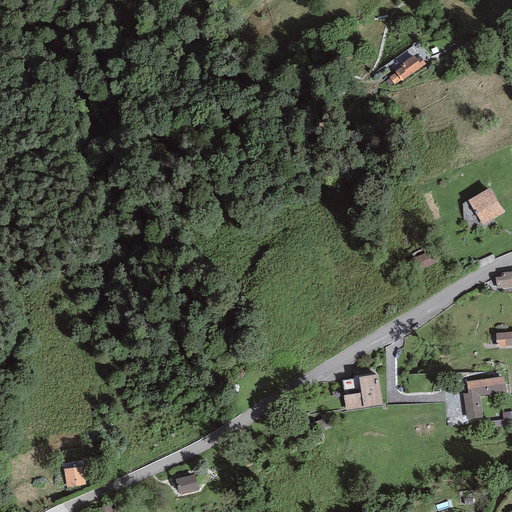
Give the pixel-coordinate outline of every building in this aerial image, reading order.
[(402,68),(389,77),(394,85),(401,80),(402,81),(426,64),(420,56),(416,59),(414,56),(400,65),(402,68)] [(504,213),(489,188),(468,200),(482,225),(504,213)] [(511,271),(501,273),(502,276),(495,277),(497,289),(511,286),(511,271)] [(511,331),(495,333),(496,347),(511,345),(511,331)] [(378,374),(359,377),(361,393),(343,395),(346,410),(383,404),(378,374)] [(504,377),(466,382),(467,393),(463,394),(467,419),(483,417),(480,396),(506,392),(504,377)] [(511,411),(502,413),(502,420),(503,427),(511,425),(511,411)] [(487,429),(503,427),(502,420),(487,422),(487,429)] [(83,466),(64,469),(67,488),(86,485),(83,466)] [(194,474),(175,479),(179,495),(198,490),(194,474)]
